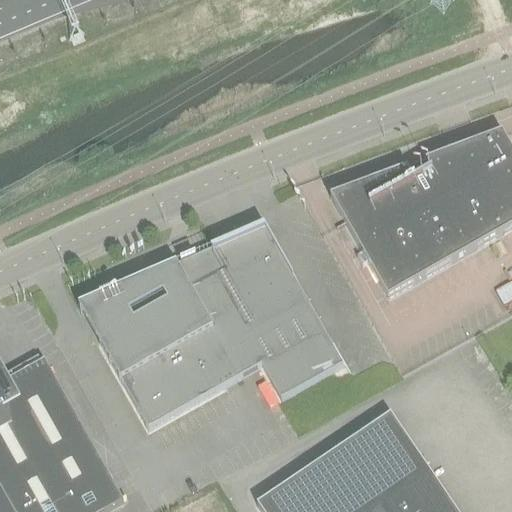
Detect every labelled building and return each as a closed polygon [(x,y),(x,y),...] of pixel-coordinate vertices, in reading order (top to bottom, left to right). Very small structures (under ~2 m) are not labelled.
[(331,202),(334,208),(388,303),(511,232),(511,154),(502,138),(473,148),(475,152),(459,162),(455,155),(377,184),(384,195),(367,204),(363,197),(359,191),(331,202)] [(321,333),(313,319),(314,319),(264,231),(258,234),(259,236),(234,247),(234,248),(219,255),(219,253),(218,253),(217,251),(199,259),(261,370),(281,405),(343,370),(322,333),(321,333)] [(79,311),(98,346),(148,434),(243,380),(256,372),(257,373),(261,370),(199,259),(170,272),(79,311)] [(0,511),(112,511),(123,506),(44,366),(10,385),(0,366),(0,511)] [(453,511),(391,420),(257,510),(258,511),(453,511)]
